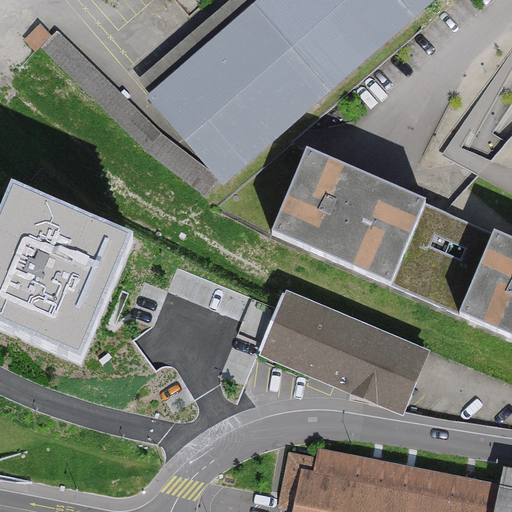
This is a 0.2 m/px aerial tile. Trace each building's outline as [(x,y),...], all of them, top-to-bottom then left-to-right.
[(258,0),(145,100),(220,185),(431,0),(258,0)] [(278,248),(399,296),(431,216),(355,186),(310,168),(278,248)] [(126,242),(14,196),(0,229),(0,320),(79,354),(126,242)] [(399,296),(466,329),(499,247),(431,216),(399,296)] [(466,329),(511,347),(511,252),(499,247),(466,329)] [(404,413),(429,354),(285,293),(260,352),(404,413)] [(315,461),(290,456),(285,480),(280,510),(292,511),(511,511),(511,473),(509,473),(506,490),(317,454),(315,461)]
